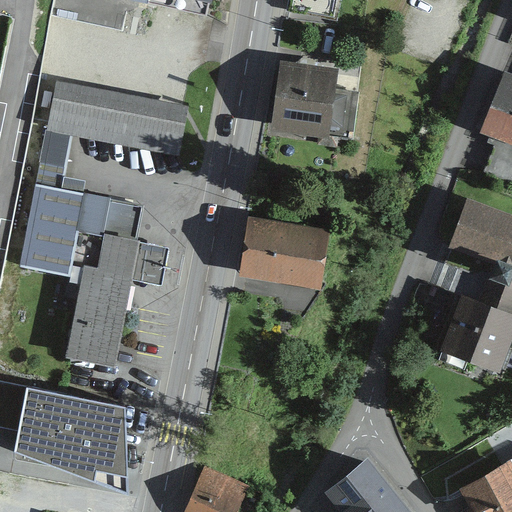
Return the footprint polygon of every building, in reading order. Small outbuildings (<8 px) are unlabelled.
[(142,0),(204,15),(207,0),(142,0)] [(339,0),(294,0),(293,10),(336,18),(339,0)] [(334,77),(284,70),(276,128),(348,138),(354,97),(331,94),(334,77)] [(511,143),(511,78),(505,75),(483,133),(511,143)] [(60,89),(52,129),(174,152),(182,112),(60,89)] [(136,244),(142,209),(39,189),(23,269),(69,278),(78,233),(105,238),(98,273),(88,271),(70,361),(110,369),(129,280),(136,244)] [(511,316),(511,222),(470,206),(453,248),(497,264),(481,304),(511,316)] [(324,234),(251,223),(242,279),(315,291),(324,234)] [(169,250),(136,244),(129,280),(162,287),(169,250)] [(498,371),(511,335),(511,316),(481,304),(466,298),(445,351),(498,371)] [(0,426),(18,429),(28,386),(0,381),(0,426)] [(127,473),(125,406),(28,386),(18,429),(15,448),(94,479),(96,468),(127,473)] [(403,511),(367,468),(332,496),(345,511),(403,511)] [(511,511),(511,474),(511,475),(508,469),(466,492),(476,511),(511,511)] [(209,475),(191,511),(232,511),(242,490),(209,475)]
